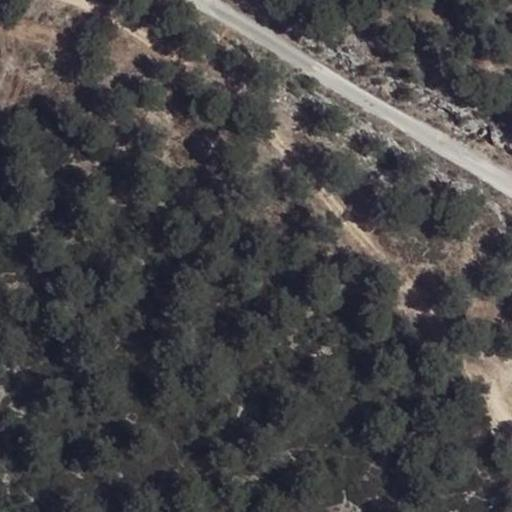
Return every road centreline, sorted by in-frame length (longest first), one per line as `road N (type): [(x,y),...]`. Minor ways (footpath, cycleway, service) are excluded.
road 1 (track): [(76,0),(177,59),(261,122),(436,334),(459,349),(511,434)]
road 2 (track): [(195,0),(511,178)]
